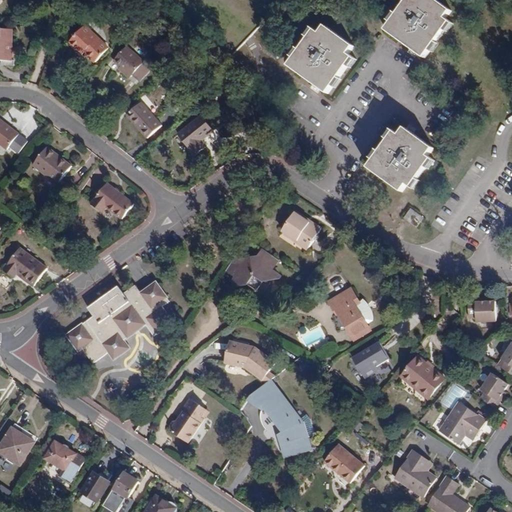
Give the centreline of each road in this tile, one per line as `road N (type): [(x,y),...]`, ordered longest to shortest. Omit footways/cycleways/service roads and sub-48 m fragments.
road 1 (residential): [(182,208),(222,179),(269,166),(432,261),(511,269)]
road 2 (residential): [(0,350),(235,511)]
road 3 (unknown): [(128,439),(233,315),(271,304),(310,308)]
road 4 (residential): [(0,343),(182,208)]
road 5 (residential): [(0,92),(39,96),(182,208)]
